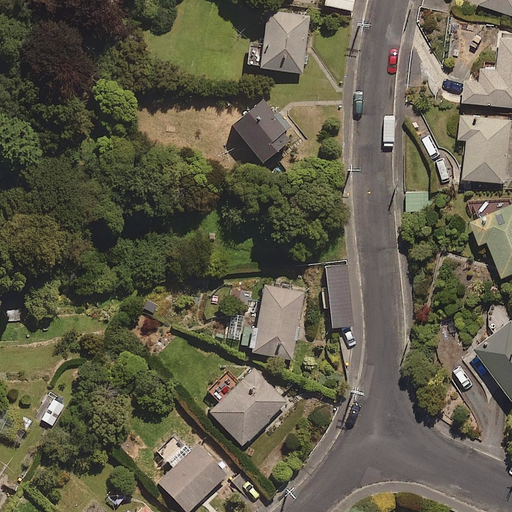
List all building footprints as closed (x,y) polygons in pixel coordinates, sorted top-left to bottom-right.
[(353,0),(324,0),(323,13),(350,17),(353,0)] [(511,0),(482,0),(511,11),(511,0)] [(308,21),(263,17),(257,77),(303,81),(308,21)] [(460,96),(511,101),(511,33),(498,31),(494,63),(478,62),(477,74),(462,72),(460,96)] [(289,139),(280,128),(288,122),(274,102),(266,108),(256,94),(226,116),(258,161),(289,139)] [(504,178),(511,115),(511,114),(458,108),(455,132),(465,133),(460,172),(504,178)] [(511,266),(511,200),(468,216),(476,238),(485,235),(499,272),(511,266)] [(304,289),(261,279),(246,346),(289,356),(304,289)] [(511,320),(509,316),(473,342),(510,395),(511,394),(511,320)] [(202,388),(215,400),(206,410),(240,444),(285,398),(250,364),(235,380),(222,367),(202,388)] [(62,399),(48,393),(38,420),(51,426),(62,399)] [(28,420),(0,406),(0,434),(16,443),(28,420)] [(169,464),(153,477),(183,510),(224,473),(195,439),(186,447),(172,431),(154,447),(169,464)] [(150,511),(138,500),(127,511),(150,511)]
